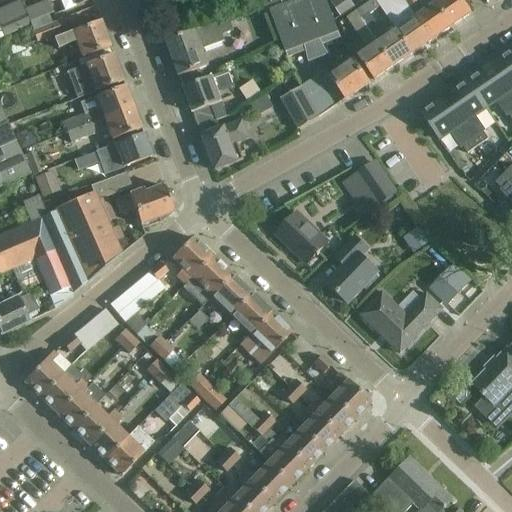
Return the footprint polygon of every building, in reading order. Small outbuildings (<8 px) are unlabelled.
[(269,10),(285,52),(288,60),(306,52),(309,64),(329,56),(323,46),(341,39),(325,0),(280,0),(282,5),(269,10)] [(348,0),(335,0),(332,2),(341,16),(353,8),(348,0)] [(394,68),(412,56),(391,26),(387,29),(382,22),(377,26),(370,15),(374,12),(375,13),(381,9),(375,0),(357,13),(364,23),(394,68)] [(407,9),(401,0),(399,0),(394,4),(401,15),(391,23),(393,25),(391,26),(412,56),(430,43),(407,9)] [(401,0),(407,9),(430,43),(449,30),(433,6),(425,12),(417,0),(401,0)] [(432,0),(436,4),(433,6),(449,30),(472,14),(462,0),(432,0)] [(29,24),(49,16),(53,15),(48,2),(24,11),(29,24)] [(6,7),(0,9),(0,30),(1,33),(3,37),(17,31),(6,7)] [(375,81),(394,68),(364,23),(357,13),(347,19),(368,51),(358,57),(375,81)] [(49,16),(29,24),(32,32),(52,24),(49,16)] [(72,16),(52,24),(32,32),(37,43),(76,28),(72,16)] [(82,60),(91,56),(110,49),(100,23),(81,30),(53,41),(57,50),(75,43),(82,60)] [(185,36),(167,42),(167,44),(180,78),(198,71),(206,68),(200,52),(225,43),(223,37),(218,23),(193,33),(185,36)] [(497,63),(488,70),(511,104),(511,60),(508,54),(497,61),(497,63)] [(122,82),(112,56),(85,66),(83,60),(60,69),(64,79),(75,75),(83,97),(122,82)] [(370,84),(359,67),(353,59),(329,76),(346,101),(370,84)] [(477,76),(462,86),(473,101),(474,100),(484,114),(495,107),(506,122),(508,120),(511,126),(511,104),(488,70),(478,77),(477,76)] [(194,114),(199,129),(228,118),(219,94),(234,88),(228,72),(184,89),(194,114)] [(336,107),(316,78),(305,85),(325,114),(336,107)] [(302,89),(281,101),(298,131),(320,119),(319,118),(325,114),(305,85),(302,88),(302,89)] [(452,95),(442,102),(478,152),(488,145),(483,138),(485,136),(475,121),(484,114),(474,100),(473,101),(462,86),(451,94),(452,95)] [(80,104),(84,117),(63,125),(67,134),(133,109),(124,87),(80,104)] [(431,108),(417,118),(427,133),(429,132),(439,146),(450,139),(460,154),(462,152),(467,159),(478,152),(442,102),(432,109),(431,108)] [(111,142),(141,130),(133,109),(67,134),(70,144),(107,130),(111,142)] [(249,140),(243,122),(242,121),(202,137),(215,172),(244,161),(237,144),(249,140)] [(7,123),(0,126),(0,148),(15,142),(7,123)] [(30,131),(15,137),(20,152),(36,146),(30,131)] [(143,135),(124,142),(95,153),(73,162),(77,173),(99,164),(118,157),(122,168),(151,158),(143,135)] [(15,143),(0,149),(0,188),(30,174),(15,143)] [(25,156),(33,177),(41,174),(33,153),(25,156)] [(357,177),(368,193),(377,206),(395,193),(375,164),(357,177)] [(511,168),(503,177),(511,185),(511,168)] [(53,172),(35,180),(43,199),(60,192),(53,172)] [(126,175),(91,188),(93,194),(98,203),(131,189),(126,175)] [(511,185),(503,177),(494,186),(500,192),(498,194),(511,207),(503,216),(511,225),(511,185)] [(172,213),(162,187),(144,194),(143,191),(114,202),(119,215),(133,210),(141,231),(160,224),(158,219),(172,213)] [(93,194),(56,212),(87,283),(121,256),(98,203),(93,194)] [(30,224),(41,218),(46,216),(38,198),(23,205),(30,224)] [(56,212),(46,216),(41,218),(53,250),(68,289),(69,290),(70,290),(72,296),(87,283),(56,212)] [(276,237),(306,266),(316,256),(318,258),(320,255),(318,254),(328,244),(297,215),(276,237)] [(53,250),(41,218),(30,224),(0,236),(0,275),(12,270),(33,260),(33,259),(53,250)] [(348,304),(361,290),(378,273),(363,259),(371,251),(356,236),(335,258),(344,267),(327,285),(348,304)] [(184,286),(191,279),(212,258),(192,239),(171,260),(182,271),(176,278),(184,286)] [(68,289),(53,250),(33,259),(33,260),(12,270),(0,275),(0,276),(12,271),(21,294),(43,284),(49,299),(69,290),(68,289)] [(183,289),(201,307),(202,308),(211,298),(231,277),(212,258),(191,279),(192,280),(183,289)] [(155,281),(166,272),(160,264),(110,306),(123,323),(124,322),(135,334),(136,336),(142,330),(131,317),(163,291),(155,281)] [(469,284),(451,267),(442,275),(461,293),(469,284)] [(231,277),(211,298),(231,317),(251,296),(231,277)] [(443,311),(429,297),(427,295),(407,316),(383,293),(360,317),(401,355),(443,311)] [(0,336),(0,337),(28,323),(25,317),(38,311),(30,295),(18,301),(17,299),(0,306),(0,336)] [(251,296),(231,317),(250,336),(270,315),(251,296)] [(104,311),(73,336),(80,345),(85,352),(116,326),(104,311)] [(270,315),(250,336),(239,347),(259,366),(290,334),(270,315)] [(136,336),(145,345),(154,336),(145,328),(142,330),(136,336)] [(124,331),(114,341),(122,348),(131,339),(124,331)] [(73,336),(62,345),(69,354),(80,345),(73,336)] [(155,355),(165,345),(158,337),(148,347),(155,355)] [(131,339),(122,348),(129,354),(138,345),(131,339)] [(165,345),(155,355),(163,362),(172,352),(165,345)] [(473,385),(494,406),(495,406),(503,415),(511,405),(511,354),(507,350),(473,385)] [(23,384),(39,399),(70,368),(61,359),(60,360),(52,353),(23,384)] [(320,357),(313,365),(323,375),(331,367),(320,357)] [(153,378),(162,368),(154,361),(145,371),(153,378)] [(39,399),(55,415),(88,381),(89,382),(92,379),(83,371),(80,375),(71,366),(70,368),(39,399)] [(162,368),(153,378),(160,385),(169,375),(162,368)] [(292,423),(276,439),(267,430),(274,423),(263,413),(256,420),(235,400),(219,417),(237,434),(247,424),(260,437),(251,446),(258,454),(291,486),(370,405),(339,375),(335,380),(342,386),(319,410),(312,403),(304,411),(311,418),(299,430),(292,423)] [(195,393),(205,383),(197,376),(188,386),(195,393)] [(88,381),(55,415),(71,430),(95,406),(95,407),(105,398),(89,382),(88,381)] [(292,405),(305,391),(294,381),(281,394),(292,405)] [(224,402),(212,390),(205,383),(195,393),(202,400),(214,412),(224,402)] [(189,413),(198,404),(179,385),(156,410),(167,421),(181,406),(189,413)] [(117,415),(113,411),(107,418),(95,407),(95,406),(71,430),(87,446),(117,415)] [(181,449),(197,432),(210,419),(201,411),(188,424),(172,440),(181,449)] [(117,415),(87,446),(103,461),(126,438),(115,427),(122,420),(117,415)] [(126,438),(103,461),(120,478),(153,444),(137,428),(127,439),(126,438)] [(222,456),(232,466),(239,459),(228,449),(222,456)] [(232,466),(222,456),(214,463),(225,473),(232,466)] [(273,505),(288,489),(255,457),(243,469),(246,471),(242,475),(273,505)] [(375,496),(389,510),(387,511),(406,511),(414,504),(421,511),(420,511),(441,511),(452,501),(409,460),(375,496)] [(173,474),(187,488),(196,478),(182,464),(173,474)] [(247,511),(265,511),(273,505),(242,475),(238,479),(246,486),(234,499),(247,511)] [(190,488),(201,498),(208,491),(198,480),(190,488)] [(373,511),(379,506),(372,499),(355,482),(346,491),(365,510),(367,511),(373,511)] [(157,487),(141,504),(149,511),(175,511),(179,508),(157,487)] [(201,498),(190,488),(184,495),(194,505),(201,498)] [(214,511),(247,511),(234,499),(223,488),(211,501),(214,504),(210,508),(214,511)] [(362,511),(365,510),(346,491),(338,499),(350,511),(362,511)] [(350,511),(338,499),(329,508),(333,511),(350,511)]
